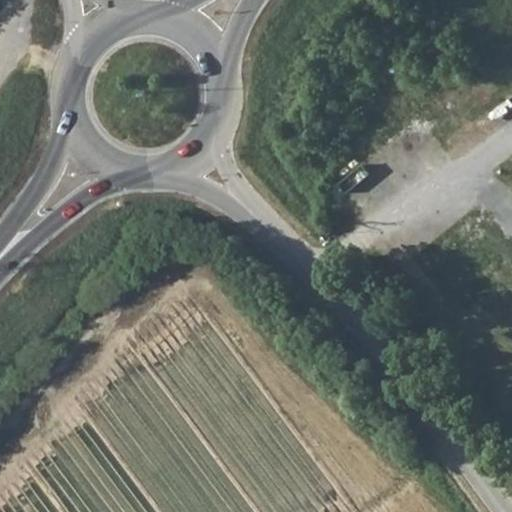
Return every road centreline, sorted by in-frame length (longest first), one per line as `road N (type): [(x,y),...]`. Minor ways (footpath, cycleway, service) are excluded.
road 1 (unclassified): [(502,511),(378,349),(201,162)]
road 2 (secondary): [(201,162),(227,120),(229,95),(211,49),(192,32)]
road 3 (secondary): [(85,153),(128,180),(179,176),(201,162)]
road 4 (secondary): [(95,37),(68,80),(71,131),(85,153)]
road 5 (secondary): [(0,248),(85,153)]
